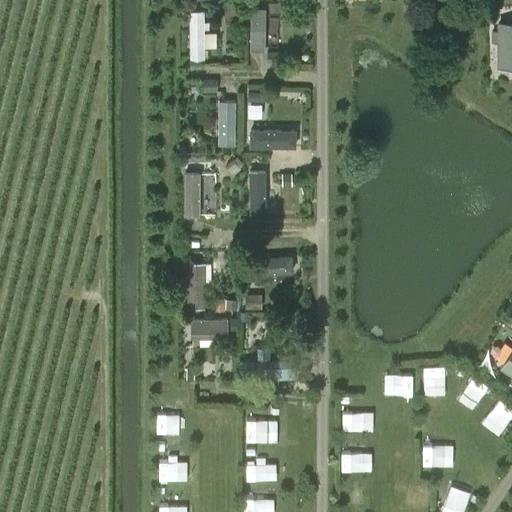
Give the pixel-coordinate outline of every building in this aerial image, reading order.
[(251,6),(250,48),(265,48),(266,6),(251,6)] [(189,8),(189,57),(205,57),(206,8),(189,8)] [(498,30),(492,30),(492,41),(498,41),(498,65),(511,65),(511,22),(497,23),(498,30)] [(235,134),(236,99),(219,98),(217,134),(235,134)] [(249,127),(250,147),(295,146),(295,126),(249,127)] [(183,170),(184,214),(214,213),(213,170),(183,170)] [(253,171),(254,210),(269,210),(268,171),(253,171)] [(293,254),(251,255),(252,274),(294,272),(293,254)] [(210,305),(209,260),(188,260),(189,306),(210,305)] [(228,337),(228,316),(191,315),(190,337),(228,337)] [(511,375),(511,349),(500,368),(511,375)] [(297,363),(268,362),(268,376),(297,377),(297,363)] [(198,431),(220,432),(221,410),(199,409),(198,431)] [(249,456),(250,476),(273,475),(272,455),(249,456)] [(183,480),(183,460),(164,460),(163,480),(183,480)] [(247,511),(266,511),(267,494),(248,493),(247,511)]
